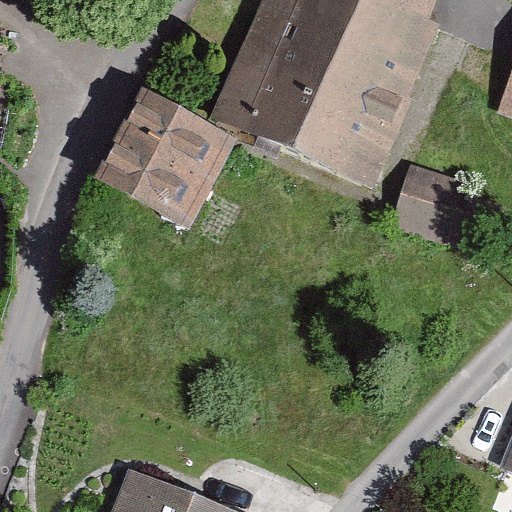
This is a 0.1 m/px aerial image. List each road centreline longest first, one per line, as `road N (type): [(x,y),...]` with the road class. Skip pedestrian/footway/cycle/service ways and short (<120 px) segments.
road 1 (residential): [(0,449),(69,196),(110,103),(187,0)]
road 2 (residential): [(511,355),(362,511)]
